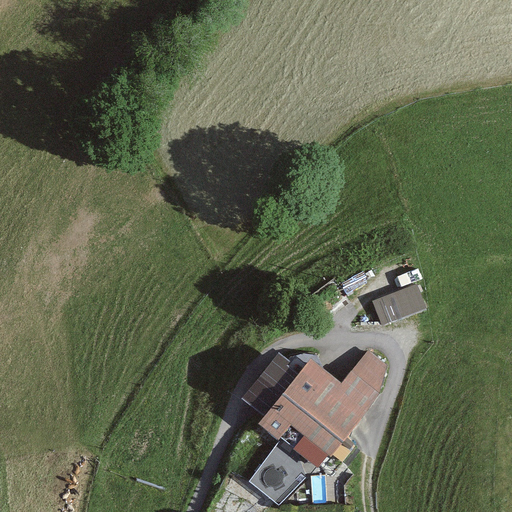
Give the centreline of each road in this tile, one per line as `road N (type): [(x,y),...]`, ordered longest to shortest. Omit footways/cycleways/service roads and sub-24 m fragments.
road 1 (track): [(369,511),(370,457),(397,368),(390,346),(363,338),(287,343),(261,362),(242,392)]
road 2 (residential): [(242,392),(191,511)]
